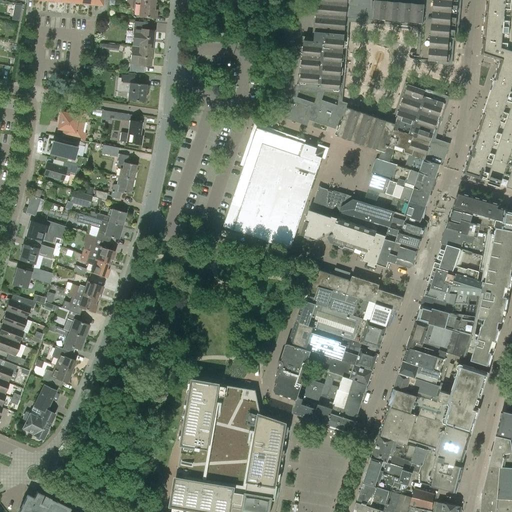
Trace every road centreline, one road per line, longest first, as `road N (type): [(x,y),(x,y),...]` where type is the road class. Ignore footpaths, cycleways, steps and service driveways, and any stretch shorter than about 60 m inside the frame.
road 1 (residential): [(22,456),(43,464),(66,433),(146,225)]
road 2 (residential): [(146,225),(180,0)]
road 3 (residential): [(0,262),(33,110),(23,91),(0,87)]
road 4 (residential): [(469,511),(496,391)]
